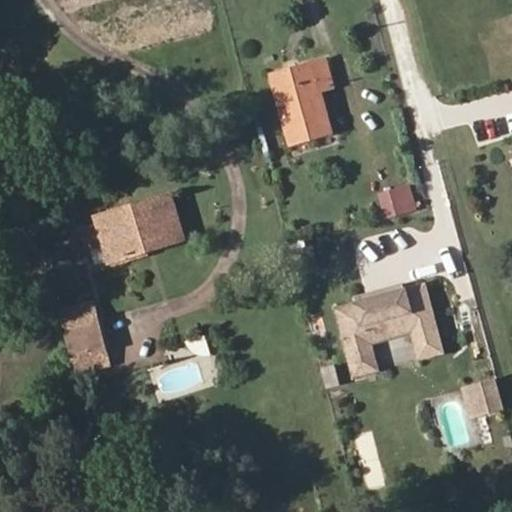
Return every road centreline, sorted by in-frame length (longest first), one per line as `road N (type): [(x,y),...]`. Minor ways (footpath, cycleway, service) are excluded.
road 1 (unknown): [(30,0),(71,48),(167,115),(212,158),(217,212),(207,247),(168,297),(130,325)]
road 2 (unknown): [(387,0),(457,256)]
